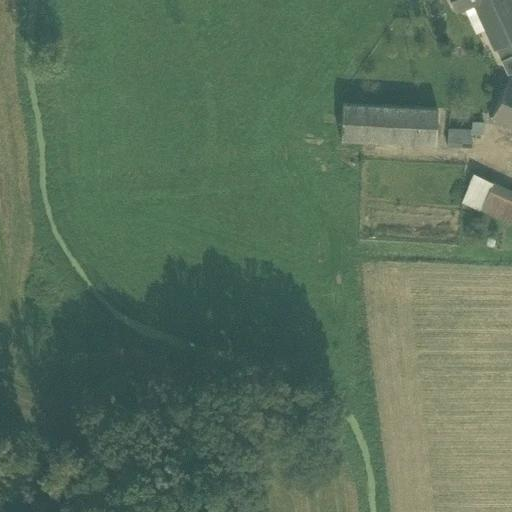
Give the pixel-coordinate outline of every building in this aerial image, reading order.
[(503,45),(508,56),(511,53),(511,10),(507,0),(449,0),(454,10),(473,2),(494,49),(503,45)] [(500,60),(506,74),(511,71),(511,53),(508,56),(500,60)] [(511,77),(510,77),(498,100),(489,120),(511,129),(511,77)] [(340,139),(434,144),(436,108),(342,103),(340,139)] [(446,145),(470,146),(471,133),(483,134),(483,123),(471,122),(471,130),(448,129),(446,145)] [(511,193),(491,184),(472,173),(461,202),(479,210),(511,225),(511,193)]
